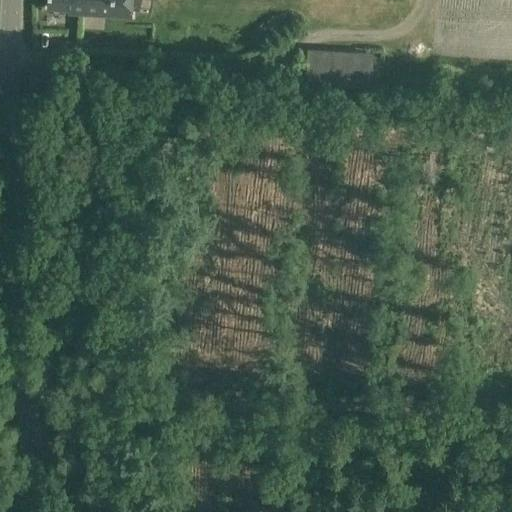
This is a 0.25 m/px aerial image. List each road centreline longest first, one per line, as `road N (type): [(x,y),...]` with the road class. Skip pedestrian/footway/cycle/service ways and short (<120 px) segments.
road 1 (tertiary): [(37,511),(16,352),(6,162),(10,0)]
road 2 (track): [(511,417),(22,395)]
